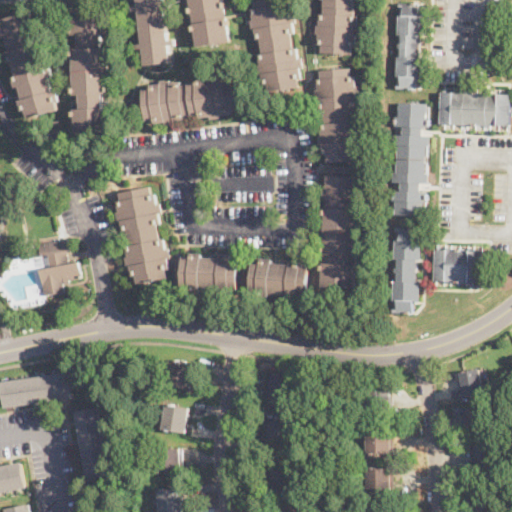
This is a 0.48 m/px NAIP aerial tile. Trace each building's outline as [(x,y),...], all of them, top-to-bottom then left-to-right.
[(164,0),(165,2),(171,1),(172,6),(166,6),(170,40),(176,39),(177,44),(171,45),(173,62),(147,65),(145,48),(139,49),(138,44),(144,44),(140,10),(134,11),(134,6),(139,5),(138,0),(164,0)] [(223,0),(230,42),(198,47),(190,0),(223,0)] [(285,0),(286,3),(290,3),(292,13),(295,13),(296,22),(293,23),(295,33),(291,34),(293,49),(298,48),(299,59),(302,58),(304,67),(301,67),(302,78),(299,79),(300,86),(269,91),(268,84),(265,85),(264,81),(261,81),(259,65),(262,65),(260,54),(263,54),(261,38),(257,39),(256,29),(253,30),(251,20),(254,19),(252,9),(256,8),(255,0),(285,0)] [(359,0),(357,27),(361,27),(361,36),(358,35),(357,46),(353,45),(352,55),(323,53),(323,44),(320,44),(320,38),(317,37),(318,24),(320,24),(321,14),(324,14),(325,0),(359,0)] [(420,15),(427,15),(426,35),(422,35),(421,58),(425,58),(424,77),(418,77),(418,89),(398,88),(398,86),(402,86),(401,76),(398,76),(398,56),(401,56),(402,48),(399,48),(399,44),(402,44),(402,34),(399,34),(399,15),(404,15),(404,6),(401,5),(401,3),(421,3),(420,15)] [(101,33),(103,47),(107,47),(109,94),(103,94),(104,107),(110,107),(111,130),(77,132),(76,109),(82,109),(81,95),(75,95),(74,48),(80,48),(79,34),(73,34),(72,11),(107,10),(107,33),(101,33)] [(28,13),(30,21),(35,19),(38,28),(33,29),(37,44),(42,43),(45,54),(43,55),(46,67),(50,66),(53,78),(50,78),(53,91),(57,90),(60,101),(56,102),(58,110),(29,118),(27,109),(23,110),(20,100),(24,99),(20,86),(16,87),(14,80),(14,77),(17,76),(1,20),(28,13)] [(352,69),(352,76),(356,76),(357,86),(360,86),(360,95),(357,95),(358,106),(354,106),(355,121),(360,121),(361,151),(358,151),(359,161),(329,163),(328,154),(324,154),(324,150),(321,150),(320,135),(323,135),(322,124),(325,124),(325,109),(320,109),(320,99),(317,99),(317,89),(319,89),(318,79),(322,79),(321,70),(352,69)] [(215,74),(215,77),(225,75),(226,80),(234,79),(235,82),(250,79),(254,103),(237,106),(238,109),(230,110),(231,114),(220,116),(221,118),(211,120),(211,116),(201,118),(200,114),(185,116),(185,119),(175,121),(175,123),(167,125),(166,121),(155,123),(155,120),(147,120),(143,90),(150,88),(150,85),(161,83),(161,81),(170,79),(171,82),(181,80),(182,85),(196,82),(195,79),(207,77),(206,75),(215,74)] [(511,94),(511,125),(442,123),(442,92),(511,94)] [(429,104),(428,118),(432,118),(432,127),(424,127),(424,136),(432,136),(431,146),(430,146),(429,157),(426,157),(426,162),(430,162),(429,183),(422,183),(422,191),(430,191),(430,201),(425,201),(424,215),(397,214),(398,200),(394,200),(394,190),(402,191),(402,182),(394,181),(395,172),(398,172),(399,145),(395,145),(396,135),(403,135),(404,126),(396,126),(397,116),(400,116),(401,103),(429,104)] [(355,288),(322,286),(327,175),(361,176),(355,288)] [(150,187),(152,194),(156,193),(158,204),(161,203),(163,213),(160,213),(162,224),(158,225),(160,239),(164,238),(166,249),(169,248),(171,257),(169,258),(171,268),(167,269),(168,277),(138,284),(137,275),(133,276),(130,265),(128,265),(126,257),(129,256),(127,246),(130,245),(128,231),(124,232),(122,221),(120,222),(117,212),(120,212),(118,201),(122,201),(120,193),(150,187)] [(28,235),(23,209),(48,204),(53,230),(28,235)] [(417,240),(423,240),(423,259),(418,259),(417,281),(422,281),(421,301),(415,301),(415,313),(394,313),(394,310),(399,310),(398,300),(395,300),(395,281),(398,281),(399,272),(396,272),(396,268),(399,268),(399,259),(396,258),(397,239),(401,239),(402,230),(397,230),(398,227),(417,228),(417,240)] [(68,239),(74,263),(80,262),(83,278),(64,282),(66,291),(45,295),(41,269),(54,267),(50,254),(42,255),(40,244),(68,239)] [(482,245),(481,287),(473,287),(473,281),(446,280),(446,287),(435,286),(436,249),(474,251),(474,245),(482,245)] [(202,253),(202,257),(219,257),(219,254),(231,254),(231,258),(239,258),(238,289),(230,289),(230,292),(219,292),(219,288),(201,288),(201,292),(189,292),(189,288),(182,288),(184,256),(191,256),(192,253),(202,253)] [(273,258),(273,262),(290,264),(290,260),(301,261),(301,265),(309,266),(306,297),(299,296),(298,299),(287,299),(288,295),(271,294),(270,297),(258,296),(259,293),(251,292),(254,261),(261,262),(262,258),(273,258)] [(196,363),(192,389),(168,384),(172,359),(196,363)] [(481,369),(482,378),(490,377),(491,382),(484,383),(487,392),(466,397),(461,372),(481,369)] [(6,407),(2,380),(71,371),(75,397),(6,407)] [(292,376),(288,404),(269,402),(272,373),(292,376)] [(392,414),(369,414),(368,388),(392,387),(392,414)] [(186,433),(163,429),(167,404),(190,407),(186,433)] [(114,477),(81,484),(79,478),(87,476),(75,411),(100,405),(114,477)] [(491,428),(474,434),(468,409),(486,405),(491,428)] [(290,421),(287,447),(264,444),(268,418),(290,421)] [(392,453),(368,454),(368,429),(392,429),(392,453)] [(496,471),(476,471),(476,446),(495,446),(496,455),(502,457),(502,461),(496,461),(496,471)] [(183,473),(159,473),(158,449),(182,448),(183,473)] [(28,487),(0,492),(0,466),(23,462),(28,487)] [(298,486),(275,488),(272,465),(296,462),(298,486)] [(392,493),(369,493),(368,469),(392,468),(392,493)] [(180,511),(160,511),(160,490),(180,489),(180,511)] [(511,509),(507,509),(507,511),(487,511),(487,489),(507,490),(507,498),(511,498),(511,509)] [(34,511),(33,503),(7,507),(7,511),(34,511)] [(306,511),(285,511),(284,506),(305,503),(306,511)]
